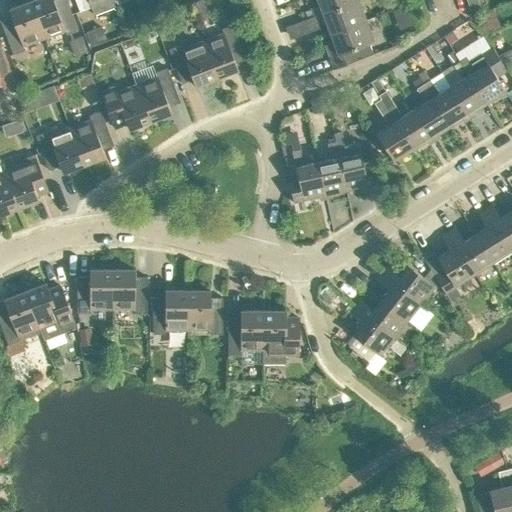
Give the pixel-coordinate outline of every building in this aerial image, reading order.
[(43,37),(29,0),(8,8),(11,15),(0,19),(0,20),(13,54),(24,49),(23,45),(43,37)] [(30,0),(29,0),(43,37),(64,29),(65,33),(77,29),(66,0),(30,0)] [(95,0),(74,0),(79,11),(91,7),(90,2),(95,0)] [(198,0),(190,4),(196,19),(208,15),(202,0),(198,0)] [(311,7),(314,15),(353,0),(317,0),(319,4),(311,7)] [(325,20),(330,32),(365,19),(357,0),(353,0),(314,15),(317,23),(325,20)] [(408,17),(404,6),(392,11),(396,22),(408,17)] [(365,19),(330,32),(335,44),(326,48),(334,68),(373,53),(369,42),(373,40),(365,19)] [(486,32),(482,23),(475,26),(479,35),(486,32)] [(222,32),(202,40),(216,77),(237,69),(234,62),(246,58),(233,24),(221,28),(222,32)] [(451,30),(443,35),(449,43),(457,38),(451,30)] [(96,31),(69,34),(71,48),(98,44),(96,31)] [(216,77),(202,40),(181,48),(180,44),(168,48),(181,83),(193,78),(195,85),(216,77)] [(0,75),(11,71),(0,43),(0,75)] [(466,56),(459,60),(459,61),(486,102),(505,91),(496,76),(506,69),(491,46),(468,60),(466,56)] [(452,51),(446,55),(452,65),(459,61),(452,51)] [(461,78),(450,85),(468,114),(486,102),(459,61),(452,65),(461,78)] [(156,76),(136,83),(150,120),(170,112),(168,105),(180,101),(166,67),(154,71),(156,76)] [(423,69),(417,74),(423,83),(429,79),(423,69)] [(418,78),(412,82),(416,87),(422,83),(418,78)] [(429,79),(423,83),(450,126),(468,114),(450,85),(438,93),(429,79)] [(150,120),(136,83),(115,91),(113,87),(102,91),(115,126),(126,121),(129,128),(150,120)] [(424,101),(413,108),(432,137),(450,126),(423,83),(422,83),(416,87),(424,101)] [(53,85),(44,88),(50,103),(58,100),(53,85)] [(337,96),(341,109),(354,106),(350,92),(337,96)] [(387,93),(381,97),(413,149),(432,137),(413,108),(401,116),(387,93)] [(314,98),(317,107),(326,104),(323,95),(314,98)] [(413,149),(381,97),(374,102),(388,124),(375,132),(394,161),(413,149)] [(199,119),(210,115),(203,98),(193,101),(199,119)] [(90,119),(69,127),(83,163),(104,155),(102,149),(113,144),(100,110),(88,115),(90,119)] [(83,163),(69,127),(49,134),(47,130),(35,135),(48,169),(60,165),(62,171),(83,163)] [(341,132),(333,134),(335,140),(345,190),(368,185),(360,151),(358,142),(344,146),(342,139),(341,132)] [(330,158),(317,161),(324,195),(345,190),(335,140),(326,142),(330,158)] [(324,195),(317,161),(304,164),(300,148),(291,150),(298,180),(288,182),(293,202),(324,195)] [(23,162),(3,170),(17,207),(38,199),(37,197),(49,193),(34,153),(22,158),(23,162)] [(0,213),(17,207),(3,170),(0,171),(0,213)] [(491,203),(484,207),(511,250),(511,249),(511,211),(511,210),(500,217),(491,203)] [(485,226),(474,233),(493,262),(511,250),(484,207),(477,212),(485,226)] [(454,226),(447,230),(474,274),(493,262),(474,233),(463,240),(454,226)] [(438,281),(445,292),(474,274),(447,230),(440,235),(449,249),(436,256),(430,246),(420,253),(430,268),(438,281)] [(385,265),(380,271),(420,303),(438,281),(430,268),(423,276),(407,264),(398,275),(385,265)] [(112,308),(111,268),(89,268),(89,275),(77,276),(77,312),(89,312),(89,308),(112,308)] [(134,268),(111,268),(112,308),(133,308),(133,312),(146,312),(146,276),(134,276),(134,268)] [(388,288),(380,298),(407,320),(420,303),(380,271),(375,278),(388,288)] [(72,319),(59,284),(48,289),(45,282),(24,290),(38,327),(43,340),(75,328),(72,319)] [(326,303),(336,296),(328,287),(326,285),(318,292),(320,294),(319,295),(326,303)] [(165,328),(187,328),(187,289),(165,289),(165,296),(152,296),(152,333),(165,333),(165,328)] [(187,289),(187,328),(209,328),(209,333),(222,333),(222,296),(209,296),(209,289),(187,289)] [(38,327),(24,290),(3,298),(6,305),(0,306),(0,324),(7,343),(19,339),(18,335),(38,327)] [(359,299),(353,306),(393,337),(407,320),(380,298),(372,309),(359,299)] [(393,337),(353,306),(348,312),(361,322),(352,333),(355,336),(348,345),(348,344),(347,345),(368,361),(369,360),(368,360),(375,351),(379,355),(393,337)] [(240,349),(262,349),(262,309),(240,309),(240,316),(228,317),(228,353),(240,353),(240,349)] [(262,349),(262,362),(285,362),(285,353),(298,353),(298,321),(285,321),(285,309),(262,309),(262,349)] [(92,343),(89,327),(78,329),(81,345),(92,343)] [(480,476),(504,463),(498,452),(474,466),(480,476)] [(511,511),(511,493),(506,468),(497,471),(501,486),(488,489),(488,491),(493,511),(511,511)] [(493,511),(488,491),(475,494),(479,511),(493,511)]
